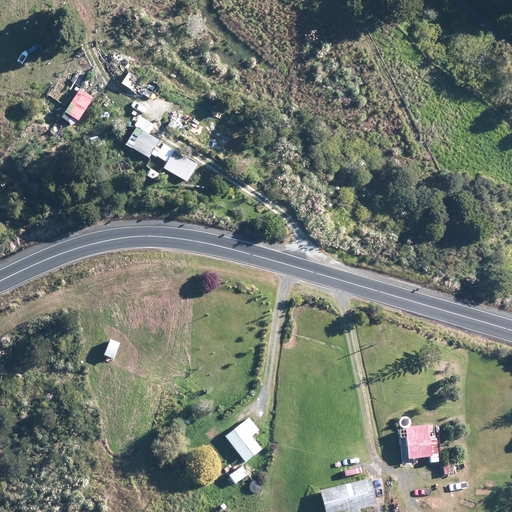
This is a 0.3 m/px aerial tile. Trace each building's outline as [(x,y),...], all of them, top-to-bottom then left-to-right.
[(167,122),(168,124),(180,136),(190,126),(176,113),(167,122)] [(159,141),(143,130),(147,123),(141,118),(125,142),(148,157),(159,141)] [(166,172),(167,170),(184,180),(195,162),(168,147),(157,166),(166,172)] [(241,424),(226,435),(245,460),(260,448),(241,424)] [(433,424),(404,427),(407,459),(429,456),(430,463),(437,462),(433,424)] [(234,483),(246,475),(247,475),(242,467),(229,476),(234,483)] [(369,479),(319,490),(324,511),(358,511),(359,511),(375,508),(369,479)]
